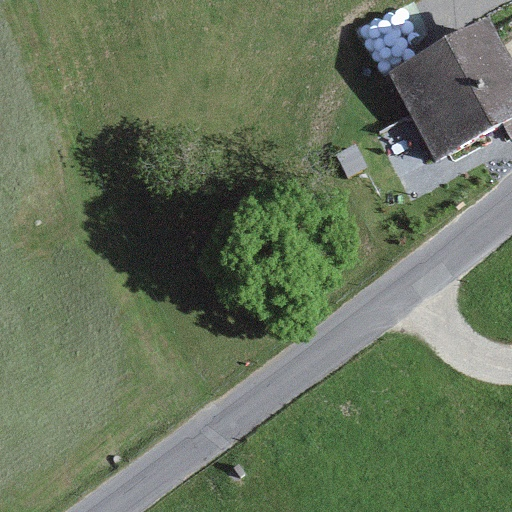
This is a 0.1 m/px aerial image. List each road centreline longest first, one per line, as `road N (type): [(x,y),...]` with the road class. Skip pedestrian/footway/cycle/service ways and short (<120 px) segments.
road 1 (unclassified): [(99,511),(511,204)]
road 2 (track): [(511,366),(493,365),(456,344),(415,281)]
